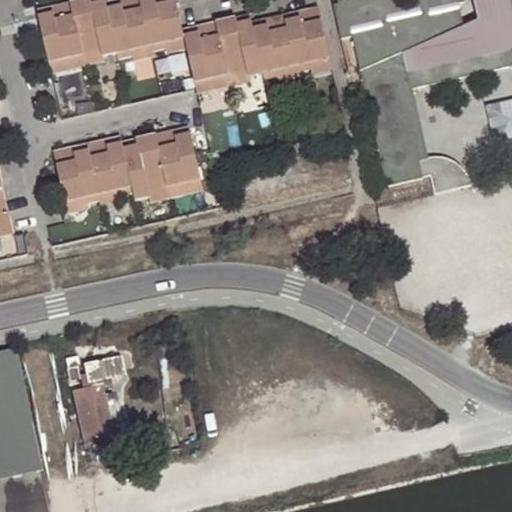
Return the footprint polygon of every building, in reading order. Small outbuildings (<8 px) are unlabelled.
[(183,24),(177,0),(112,0),(108,1),(107,0),(85,0),(39,10),(52,63),(67,60),(66,54),(84,50),(85,53),(105,48),(107,55),(121,51),(122,56),(133,53),(133,47),(151,42),(154,49),(168,47),(167,39),(184,35),(188,47),(195,82),(207,79),(206,73),(225,69),(225,71),(243,66),(247,72),(262,69),(263,74),(277,71),(276,64),(294,59),(297,66),(312,62),(311,54),(327,51),(316,1),(249,16),(248,10),(183,24)] [(491,29),(478,9),(463,16),(459,0),(335,0),(341,27),(350,25),(361,70),(401,55),(434,45),(489,29),(491,29)] [(511,0),(475,0),(478,9),(491,29),(511,24),(511,0)] [(511,24),(491,29),(489,29),(434,45),(401,55),(361,70),(369,105),(396,94),(414,89),(413,83),(511,60),(511,24)] [(169,51),(188,47),(184,35),(167,39),(168,47),(169,51)] [(155,54),(154,49),(151,42),(133,47),(133,53),(136,59),(155,54)] [(108,61),(107,55),(105,48),(85,53),(88,66),(108,61)] [(67,60),(52,63),(54,74),(88,66),(85,53),(84,50),(66,54),(67,60)] [(313,67),(330,63),(327,51),(311,54),(312,62),(313,67)] [(298,70),(297,66),(294,59),(276,64),(277,71),(279,76),(298,70)] [(248,77),(247,72),(243,66),(225,71),(228,82),(248,77)] [(197,89),(228,82),(225,71),(225,69),(206,73),(207,79),(195,82),(197,89)] [(396,94),(369,105),(385,169),(421,161),(420,153),(428,151),(414,89),(396,94)] [(511,135),(511,98),(490,103),(498,138),(511,135)] [(208,184),(206,172),(197,137),(195,128),(125,145),(123,136),(58,151),(69,196),(70,201),(88,197),(89,202),(104,198),(103,192),(122,187),(124,194),(136,191),(139,203),(154,200),(152,192),(191,182),(192,188),(208,184)] [(420,153),(421,161),(458,153),(454,152),(450,151),(446,150),(440,150),(436,150),(428,151),(420,153)] [(421,161),(424,170),(430,169),(436,190),(473,180),(472,171),(470,168),(468,163),(464,158),(458,153),(421,161)] [(421,161),(385,169),(387,178),(424,170),(421,161)] [(0,213),(15,210),(5,165),(0,166),(0,213)] [(191,182),(152,192),(154,200),(155,205),(176,200),(210,192),(208,184),(192,188),(191,182)] [(125,199),(124,194),(122,187),(103,192),(104,198),(105,204),(125,199)] [(88,197),(70,201),(73,212),(90,208),(89,202),(88,197)] [(0,236),(20,231),(15,210),(0,213),(0,236)] [(11,348),(0,350),(0,477),(37,469),(11,348)] [(97,384),(76,388),(89,445),(122,438),(108,378),(132,372),(128,353),(92,362),(97,384)]
